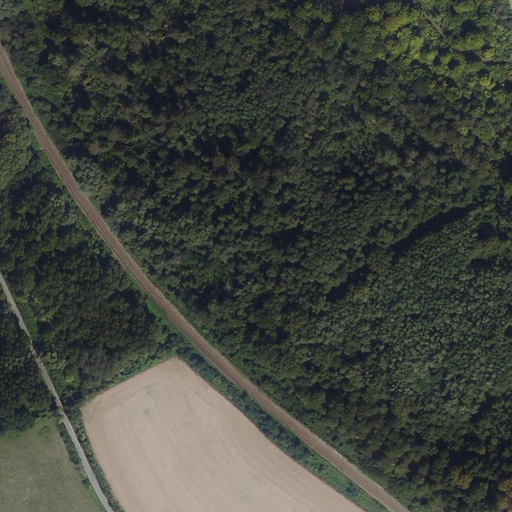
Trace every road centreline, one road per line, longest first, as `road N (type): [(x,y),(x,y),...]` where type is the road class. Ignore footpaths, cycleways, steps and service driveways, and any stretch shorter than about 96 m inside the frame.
road 1 (track): [(296,0),(302,18),(397,109),(472,155),(474,181),(511,220)]
road 2 (unclassified): [(0,278),(111,511)]
